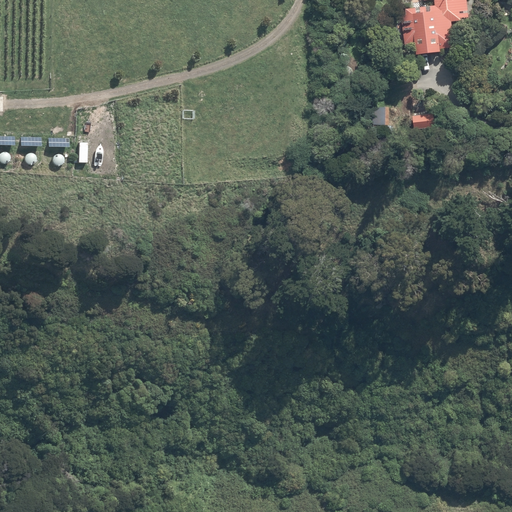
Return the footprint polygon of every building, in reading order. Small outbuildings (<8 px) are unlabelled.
[(423,0),(424,1),(430,0),(433,0),(435,6),(401,10),(405,45),(415,44),(416,55),(440,52),(439,50),(453,48),(450,22),(460,21),(460,19),(469,18),(466,0),(423,0)] [(317,30),(308,30),(308,49),(317,49),(317,30)] [(384,125),(383,105),(375,105),(375,125),(384,125)] [(415,117),(416,131),(437,130),(437,116),(415,117)] [(395,127),(379,127),(375,127),(374,135),(395,136),(395,127)]
